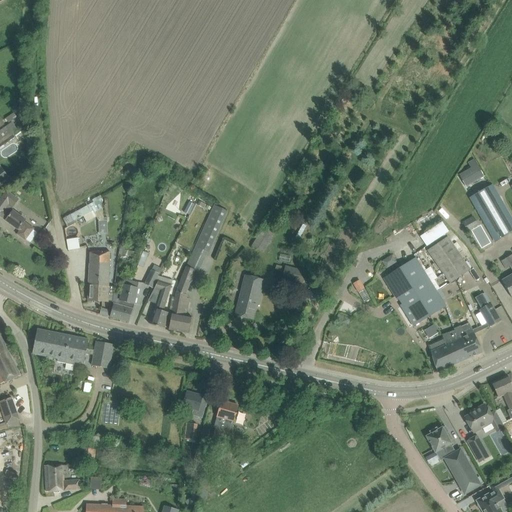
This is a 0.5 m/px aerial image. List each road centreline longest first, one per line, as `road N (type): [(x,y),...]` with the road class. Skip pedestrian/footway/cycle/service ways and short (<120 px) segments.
road 1 (secondary): [(393,393),(120,332),(4,284)]
road 2 (unclassified): [(31,511),(33,379),(20,335),(0,312)]
road 3 (unclassified): [(452,511),(397,434),(393,393)]
road 4 (secondary): [(393,393),(441,388),(511,355)]
